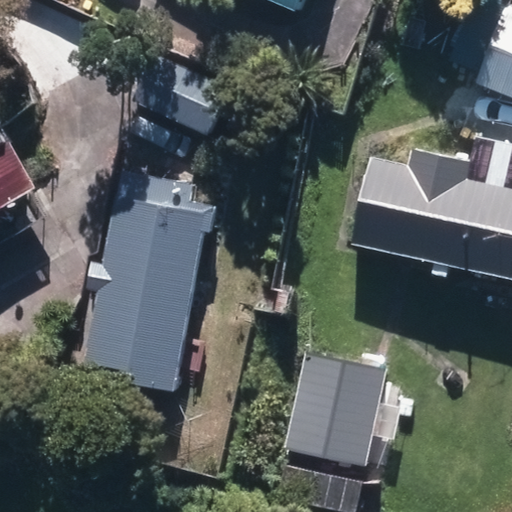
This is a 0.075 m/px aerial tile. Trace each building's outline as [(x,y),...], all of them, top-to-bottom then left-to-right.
[(257,0),(297,16),(303,0),(257,0)] [(135,107),(208,141),(230,92),(158,58),(135,107)] [(0,217),(39,195),(0,127),(0,217)] [(352,248),(511,283),(511,192),(470,183),(474,166),(412,153),(408,169),(372,161),(352,248)] [(113,385),(173,396),(204,237),(210,238),(216,210),(191,205),(195,188),(122,175),(102,267),(90,266),(85,292),(97,295),(83,368),(116,374),(113,385)] [(287,453),(366,469),(386,371),(306,355),(287,453)]
